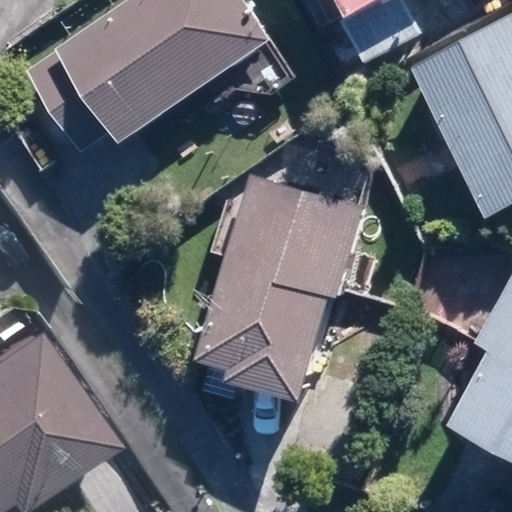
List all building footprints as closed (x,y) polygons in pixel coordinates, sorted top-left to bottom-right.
[(293,31),(270,0),(122,0),(35,61),(105,161),(293,31)] [(511,9),(422,58),(503,211),(511,206),(511,9)] [(222,251),(241,255),(215,365),(325,391),(349,291),(360,293),(383,196),(262,167),(257,186),(238,182),(222,251)] [(511,298),(494,336),(507,342),(469,420),(511,440),(511,298)] [(17,509),(115,440),(36,326),(0,351),(0,502),(8,497),(17,509)]
